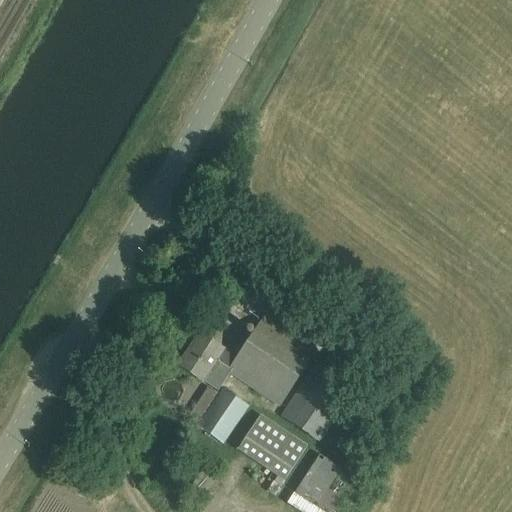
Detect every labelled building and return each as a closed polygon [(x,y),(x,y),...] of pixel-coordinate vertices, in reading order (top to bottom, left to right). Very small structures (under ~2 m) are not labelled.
[(317,352),(264,317),(234,364),(220,355),(222,352),(200,337),(179,368),(202,383),(203,382),(218,392),(230,374),(280,407),(317,352)] [(356,390),(315,363),(279,417),(319,444),(356,390)] [(247,407),(220,389),(195,427),(221,445),(247,407)] [(307,448),(260,416),(237,451),(283,483),(307,448)] [(340,470),(319,456),(292,496),(314,510),(340,470)] [(337,485),(321,506),(328,511),(340,511),(352,497),(337,485)]
